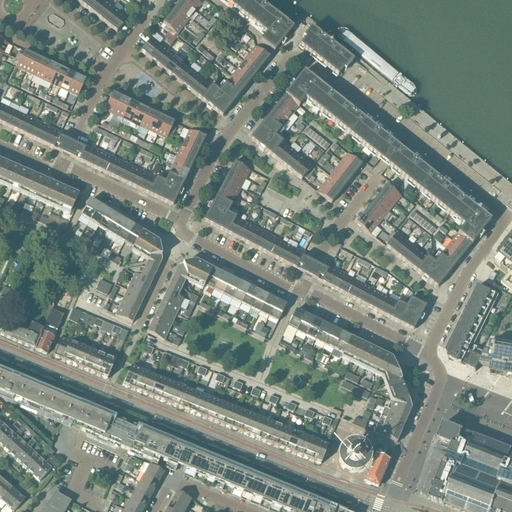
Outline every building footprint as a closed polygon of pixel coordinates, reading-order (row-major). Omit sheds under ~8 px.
[(81,0),(78,4),(86,10),(93,0),(81,0)] [(93,0),(86,10),(94,16),(105,2),(102,0),(93,0)] [(201,5),(194,0),(182,0),(181,2),(195,13),(201,5)] [(223,0),(266,34),(260,41),(274,52),(293,28),(257,0),(223,0)] [(94,16),(101,22),(112,8),(105,2),(94,16)] [(189,20),(195,13),(181,2),(175,9),(189,20)] [(101,22),(109,27),(120,14),(112,8),(101,22)] [(183,28),(189,20),(175,9),(169,17),(183,28)] [(116,34),(128,20),(120,14),(109,27),(116,34)] [(162,25),(165,27),(170,31),(175,35),(177,36),(183,28),(169,17),(162,25)] [(345,72),(353,62),(310,27),(304,36),(306,37),(299,46),(338,77),(343,70),(345,72)] [(159,45),(151,39),(140,53),(148,59),(159,45)] [(190,49),(184,44),(181,49),(186,54),(190,49)] [(167,51),(159,45),(148,59),(155,65),(167,51)] [(255,48),(248,55),(263,67),(269,59),(255,48)] [(174,57),(167,51),(155,65),(163,71),(174,57)] [(19,61),(16,67),(16,68),(25,73),(33,56),(23,52),(22,56),(19,61)] [(248,55),(242,63),(257,74),(263,67),(248,55)] [(25,73),(32,76),(33,77),(41,61),(33,56),(25,73)] [(182,63),(174,57),(163,71),(170,77),(182,63)] [(50,65),(41,61),(33,77),(42,81),(50,65)] [(189,69),(182,63),(170,77),(178,83),(189,69)] [(251,82),(257,74),(242,63),(236,70),(251,82)] [(42,81),(51,85),(58,69),(50,65),(42,81)] [(51,85),(59,89),(67,73),(58,69),(51,85)] [(197,75),(189,69),(178,83),(186,89),(197,75)] [(236,70),(231,78),(245,89),(251,82),(236,70)] [(59,89),(68,93),(76,77),(67,73),(59,89)] [(458,234),(472,245),(490,221),(395,146),(303,73),(285,96),(299,107),(304,100),(383,163),(463,227),(458,234)] [(204,81),(197,75),(186,89),(193,95),(204,81)] [(77,98),(85,81),(76,77),(68,93),(77,98)] [(239,97),(245,89),(231,78),(225,85),(239,97)] [(212,87),(204,81),(193,95),(201,101),(212,87)] [(219,93),(212,87),(201,101),(222,118),(239,97),(225,85),(219,93)] [(112,94),(110,98),(104,111),(113,115),(121,99),(112,94)] [(285,96),(278,104),(293,115),(299,107),(285,96)] [(130,103),(121,99),(113,115),(122,119),(130,103)] [(139,107),(130,103),(122,119),(131,123),(139,107)] [(0,124),(1,125),(8,109),(0,104),(0,124)] [(278,104),(272,111),(287,123),(293,115),(278,104)] [(147,111),(139,107),(131,123),(139,128),(147,111)] [(52,108),(50,112),(51,112),(49,116),(54,118),(58,111),(52,108)] [(1,125),(9,129),(17,113),(8,109),(1,125)] [(139,128),(148,132),(156,115),(147,111),(139,128)] [(272,111),(266,119),(281,130),(287,123),(272,111)] [(9,129),(18,133),(26,117),(17,113),(9,129)] [(148,132),(157,136),(165,120),(156,115),(148,132)] [(18,133),(27,137),(34,121),(26,117),(18,133)] [(271,157),(282,143),(275,137),(281,130),(266,119),(251,139),(251,141),(271,157)] [(157,136),(166,140),(167,139),(169,133),(172,127),(174,124),(165,120),(157,136)] [(27,137),(32,140),(35,142),(43,125),(34,121),(27,137)] [(35,142),(44,146),(52,129),(43,125),(35,142)] [(44,146),(53,150),(61,134),(52,129),(44,146)] [(189,131),(185,140),(201,148),(205,139),(189,131)] [(65,136),(61,134),(53,150),(66,156),(72,143),(63,139),(65,136)] [(107,134),(103,143),(108,145),(110,141),(112,137),(107,134)] [(185,140),(180,149),(197,157),(201,148),(185,140)] [(86,146),(82,144),(80,147),(72,143),(66,156),(78,162),(86,146)] [(271,157),(278,163),(289,149),(282,143),(271,157)] [(95,150),(87,146),(86,146),(78,162),(87,166),(95,150)] [(193,165),(197,157),(180,149),(176,158),(193,165)] [(278,163),(286,169),(297,155),(289,149),(278,163)] [(104,154),(95,150),(87,166),(96,170),(104,154)] [(96,170),(105,175),(113,158),(104,154),(96,170)] [(305,161),(297,155),(286,169),(293,175),(305,161)] [(355,174),(361,166),(347,155),(341,163),(355,174)] [(121,163),(113,158),(105,175),(114,179),(121,163)] [(176,158),(172,166),(188,174),(193,165),(176,158)] [(0,160),(0,185),(69,216),(78,195),(0,160)] [(301,181),(303,178),(308,173),(311,168),(312,167),(305,161),(293,175),(301,181)] [(114,179),(122,183),(130,167),(121,163),(114,179)] [(250,172),(240,167),(234,163),(229,172),(245,181),(250,172)] [(341,163),(335,170),(349,182),(355,174),(341,163)] [(172,166),(168,175),(184,183),(188,174),(172,166)] [(122,183),(131,187),(139,171),(130,167),(122,183)] [(335,170),(329,178),(343,189),(349,182),(335,170)] [(131,187),(140,191),(147,175),(139,171),(131,187)] [(229,172),(224,181),(240,189),(245,181),(229,172)] [(140,191),(148,195),(156,179),(147,175),(140,191)] [(148,195),(169,205),(173,207),(184,183),(168,175),(164,183),(156,179),(148,195)] [(329,178),(323,185),(337,197),(343,189),(329,178)] [(224,181),(220,189),(236,198),(240,189),(224,181)] [(323,185),(317,193),(331,204),(337,197),(323,185)] [(386,186),(380,194),(394,205),(400,197),(386,186)] [(232,206),(236,198),(220,189),(216,198),(232,206)] [(388,213),(394,205),(380,194),(374,201),(388,213)] [(227,234),(235,218),(227,214),(231,207),(232,206),(216,198),(203,222),(227,234)] [(99,206),(91,201),(90,201),(81,217),(89,222),(99,206)] [(382,220),(388,213),(374,201),(368,209),(382,220)] [(5,209),(18,215),(20,209),(7,203),(5,209)] [(108,212),(103,209),(99,206),(89,222),(98,227),(108,212)] [(376,228),(382,220),(368,209),(362,216),(376,228)] [(21,216),(32,221),(35,222),(37,216),(24,210),(21,216)] [(117,217),(108,212),(98,227),(107,233),(117,217)] [(370,235),(376,228),(362,216),(356,224),(370,235)] [(125,222),(117,217),(107,233),(116,238),(125,222)] [(38,223),(51,229),(54,223),(40,218),(38,223)] [(244,223),(235,218),(227,234),(235,239),(244,223)] [(282,220),(280,224),(278,229),(283,231),(285,227),(287,223),(282,220)] [(116,238),(124,243),(134,227),(125,222),(116,238)] [(235,239),(244,243),(252,227),(244,223),(235,239)] [(55,231),(62,234),(64,228),(57,225),(55,231)] [(124,243),(133,248),(142,233),(134,227),(124,243)] [(244,243),(248,245),(252,248),(261,232),(252,227),(244,243)] [(252,248),(261,252),(269,236),(261,232),(252,248)] [(147,262),(140,277),(140,278),(151,283),(161,262),(159,243),(142,233),(133,248),(131,252),(147,262)] [(397,234),(396,235),(392,240),(388,245),(385,248),(393,254),(405,240),(397,234)] [(465,253),(472,245),(458,234),(451,242),(465,253)] [(261,252),(270,257),(278,241),(269,236),(261,252)] [(393,254),(401,260),(412,246),(405,240),(393,254)] [(270,257),(278,261),(287,245),(278,241),(270,257)] [(459,260),(465,253),(451,242),(445,249),(459,260)] [(480,363),(479,366),(482,367),(487,368),(491,368),(490,370),(490,375),(511,378),(511,242),(494,266),(499,270),(507,276),(501,284),(511,292),(511,343),(504,342),(492,340),(489,344),(488,347),(484,355),(480,363)] [(278,261),(279,261),(287,266),(295,250),(287,245),(278,261)] [(401,260),(408,266),(420,252),(412,246),(401,260)] [(453,268),(459,260),(445,249),(439,257),(453,268)] [(287,266),(296,270),(304,254),(295,250),(287,266)] [(416,272),(427,258),(420,252),(408,266),(416,272)] [(316,261),(304,255),(304,254),(296,270),(308,277),(316,261)] [(416,272),(434,287),(437,289),(453,268),(439,257),(434,264),(427,258),(416,272)] [(360,271),(362,267),(364,263),(356,259),(354,262),(357,264),(355,268),(360,271)] [(202,290),(204,286),(212,270),(195,261),(178,267),(166,292),(178,297),(185,282),(202,290)] [(329,267),(325,265),(316,261),(308,277),(320,283),(329,267)] [(364,263),(362,267),(371,271),(373,267),(364,263)] [(83,270),(71,265),(68,270),(81,276),(83,270)] [(320,283),(321,284),(329,288),(338,272),(329,267),(320,283)] [(221,275),(215,271),(212,270),(204,286),(213,291),(221,275)] [(346,276),(338,272),(329,288),(338,293),(346,276)] [(497,275),(492,273),(488,279),(493,282),(497,275)] [(148,291),(151,283),(140,278),(140,277),(134,274),(130,283),(148,291)] [(230,279),(221,275),(213,291),(222,296),(230,279)] [(338,293),(342,295),(346,297),(355,281),(346,276),(338,293)] [(240,284),(230,279),(222,296),(231,300),(240,284)] [(100,281),(95,291),(107,297),(111,287),(100,281)] [(363,285),(355,281),(346,297),(355,302),(363,285)] [(130,283),(126,291),(144,299),(148,291),(130,283)] [(478,287),(446,352),(448,358),(475,372),(479,366),(480,363),(484,355),(480,353),(470,348),(496,295),(495,295),(497,290),(498,290),(484,283),(482,288),(478,287)] [(249,288),(240,284),(231,300),(241,305),(249,288)] [(355,302),(359,304),(363,306),(372,290),(363,285),(355,302)] [(258,293),(249,288),(241,305),(250,309),(258,293)] [(363,306),(368,308),(372,310),(380,294),(372,290),(363,306)] [(126,291),(123,299),(140,308),(144,299),(126,291)] [(166,292),(162,300),(180,308),(184,300),(178,297),(166,292)] [(267,297),(258,293),(250,309),(259,314),(267,297)] [(372,310),(376,313),(380,315),(389,299),(380,294),(372,310)] [(195,304),(198,298),(192,296),(189,302),(195,304)] [(276,302),(267,297),(259,314),(268,318),(276,302)] [(57,299),(54,298),(52,304),(48,303),(43,315),(48,317),(50,311),(51,311),(57,299)] [(123,299),(119,307),(136,316),(140,308),(123,299)] [(397,303),(389,299),(380,315),(389,319),(397,303)] [(389,319),(411,331),(412,331),(413,330),(425,308),(410,299),(405,307),(397,303),(389,319)] [(176,317),(180,308),(162,300),(158,308),(176,317)] [(286,306),(276,302),(268,318),(277,323),(286,306)] [(115,316),(132,324),(136,316),(119,307),(115,316)] [(172,325),(176,317),(158,308),(155,316),(172,325)] [(68,321),(77,325),(82,314),(73,310),(68,321)] [(50,311),(48,317),(44,326),(57,331),(64,316),(51,311),(50,311)] [(287,328),(291,330),(296,332),(305,316),(295,311),(287,328)] [(79,320),(83,322),(83,324),(87,326),(91,318),(82,314),(79,320)] [(168,333),(172,325),(155,316),(151,325),(168,333)] [(314,320),(305,316),(296,332),(306,337),(314,320)] [(97,328),(100,321),(91,318),(87,326),(93,328),(93,326),(97,328)] [(0,328),(0,335),(32,349),(34,350),(42,330),(31,326),(30,329),(25,327),(26,325),(14,320),(13,322),(9,320),(7,325),(3,323),(0,328)] [(323,325),(317,322),(314,320),(306,337),(315,341),(323,325)] [(100,321),(97,328),(101,329),(100,331),(105,333),(108,325),(100,321)] [(115,335),(117,329),(108,325),(105,333),(111,335),(111,334),(115,335)] [(151,325),(147,333),(164,341),(168,333),(151,325)] [(187,328),(181,325),(178,331),(184,334),(187,328)] [(332,329),(323,325),(315,341),(324,346),(332,329)] [(117,329),(115,335),(118,337),(117,340),(123,343),(128,333),(121,330),(117,329)] [(341,334),(332,329),(324,346),(333,351),(341,334)] [(42,330),(34,350),(46,356),(54,338),(42,333),(43,331),(42,330)] [(350,338),(346,336),(341,334),(333,351),(342,355),(350,338)] [(390,401),(411,410),(392,358),(350,338),(342,355),(340,359),(382,379),(390,401)] [(70,343),(61,339),(53,358),(62,362),(70,343)] [(62,362),(71,366),(79,346),(70,343),(62,362)] [(304,345),(301,352),(308,356),(311,349),(304,345)] [(71,366),(76,368),(80,369),(88,350),(79,346),(71,366)] [(80,369),(89,373),(97,354),(88,350),(80,369)] [(89,373),(97,377),(105,357),(97,354),(89,373)] [(167,355),(164,362),(168,363),(167,367),(172,369),(176,359),(167,355)] [(324,369),(325,366),(328,360),(319,355),(315,365),(324,369)] [(107,381),(114,364),(115,361),(105,357),(97,377),(107,381)] [(182,369),(185,363),(176,359),(172,369),(178,371),(179,368),(182,369)] [(131,368),(124,386),(123,387),(132,391),(140,371),(131,368)] [(335,375),(342,378),(344,372),(338,369),(335,375)] [(0,394),(7,397),(6,400),(5,402),(70,428),(80,404),(0,370),(0,394)] [(132,391),(141,394),(149,375),(140,371),(132,391)] [(343,379),(356,385),(359,379),(346,373),(343,379)] [(141,394),(150,398),(158,378),(149,375),(141,394)] [(150,398),(159,401),(167,382),(158,378),(150,398)] [(359,387),(369,392),(372,386),(362,381),(359,387)] [(159,401),(168,405),(176,386),(167,382),(159,401)] [(341,388),(366,401),(369,395),(343,382),(341,388)] [(168,405),(177,409),(185,389),(176,386),(168,405)] [(194,393),(193,392),(185,389),(177,409),(186,412),(194,393)] [(202,396),(194,393),(186,412),(195,416),(202,396)] [(195,416),(204,419),(211,400),(202,396),(195,416)] [(204,419),(213,423),(220,403),(211,400),(204,419)] [(407,418),(411,410),(390,401),(387,409),(384,408),(407,418)] [(366,409),(372,411),(375,405),(369,402),(366,409)] [(213,423),(221,426),(229,407),(220,403),(213,423)] [(84,406),(80,404),(70,428),(74,429),(80,430),(90,408),(84,406)] [(221,426),(230,430),(238,411),(229,407),(221,426)] [(159,460),(176,467),(177,467),(184,449),(175,446),(175,444),(176,445),(177,444),(168,440),(168,441),(90,408),(80,430),(88,434),(86,437),(115,449),(116,446),(158,464),(159,460)] [(404,427),(407,418),(384,408),(380,417),(404,427)] [(230,430),(239,433),(247,414),(238,411),(230,430)] [(239,433),(248,437),(256,418),(247,414),(239,433)] [(380,417),(377,425),(400,435),(404,427),(380,417)] [(17,422),(22,427),(25,425),(18,418),(15,421),(17,422)] [(248,437),(257,441),(265,421),(256,418),(248,437)] [(368,421),(362,419),(361,419),(360,421),(355,418),(352,425),(364,430),(368,421)] [(257,441),(266,444),(274,425),(265,421),(257,441)] [(0,426),(0,446),(2,449),(22,427),(17,422),(9,430),(6,427),(3,424),(0,426)] [(429,500),(428,500),(429,500),(458,511),(511,511),(511,453),(511,451),(511,450),(506,448),(503,447),(482,439),(474,436),(473,436),(471,435),(443,424),(439,434),(439,436),(437,440),(438,441),(439,441),(452,446),(451,449),(448,455),(445,462),(444,462),(443,463),(436,480),(435,484),(434,484),(431,492),(432,492),(430,498),(429,498),(429,500)] [(25,431),(28,433),(32,436),(32,437),(34,439),(37,436),(25,425),(22,427),(25,431)] [(266,444),(275,448),(283,428),(274,425),(266,444)] [(373,434),(380,437),(396,444),(400,435),(377,425),(373,434)] [(2,449),(8,454),(21,441),(18,438),(22,434),(25,431),(22,427),(2,449)] [(275,448),(284,451),(292,432),(283,428),(275,448)] [(284,451),(293,455),(301,435),(292,432),(284,451)] [(28,433),(21,441),(8,454),(14,460),(27,446),(24,444),(28,439),(29,440),(32,437),(32,436),(28,433)] [(293,455),(302,458),(309,439),(301,435),(293,455)] [(302,458),(311,462),(318,443),(309,439),(302,458)] [(14,460),(21,466),(33,452),(30,449),(36,442),(33,440),(31,442),(27,446),(14,460)] [(40,444),(46,450),(49,453),(52,456),(54,453),(42,442),(40,444)] [(311,462),(320,466),(328,446),(318,443),(311,462)] [(388,461),(393,451),(376,444),(372,455),(374,456),(374,455),(388,461)] [(21,466),(27,471),(31,466),(39,457),(36,455),(40,450),(37,447),(33,452),(21,466)] [(365,457),(364,455),(364,454),(363,453),(362,452),(361,450),(359,449),(357,448),(355,447),(353,447),(351,447),(349,447),(347,448),(345,449),(343,450),(342,452),(341,454),(340,456),(339,457),(339,460),(339,462),(339,464),(340,466),(341,467),(342,469),(343,470),(344,471),(346,472),(348,473),(350,473),(351,473),(353,474),(355,473),(357,473),(359,472),(361,471),(362,469),(363,468),(364,466),(365,465),(365,463),(366,461),(365,459),(365,457)] [(27,471),(32,476),(33,477),(45,463),(42,460),(49,453),(46,450),(39,457),(31,466),(27,471)] [(187,467),(185,471),(186,471),(192,473),(190,478),(197,481),(198,476),(211,481),(209,486),(215,489),(217,484),(229,489),(228,494),(234,496),(236,492),(248,497),(246,501),(253,504),(255,500),(267,505),(265,509),(272,511),(274,508),(284,511),(340,511),(305,497),(273,484),(193,451),(192,453),(191,458),(188,464),(187,467)] [(388,462),(388,461),(374,455),(374,456),(363,482),(377,488),(388,462)] [(39,483),(51,469),(54,472),(58,466),(51,456),(45,463),(33,477),(39,483)] [(124,464),(127,466),(127,465),(132,467),(134,462),(130,460),(130,459),(127,458),(124,464)] [(149,466),(144,475),(158,483),(163,474),(149,466)] [(144,475),(139,484),(153,492),(158,483),(144,475)] [(119,484),(116,483),(113,489),(112,492),(120,496),(124,487),(119,484)] [(139,484),(134,493),(148,501),(153,492),(139,484)] [(16,493),(8,486),(0,494),(0,501),(5,506),(16,493)] [(5,506),(12,511),(14,511),(24,500),(16,493),(5,506)] [(134,493),(129,502),(143,510),(148,501),(134,493)] [(191,501),(178,494),(177,493),(171,502),(186,510),(191,501)] [(70,503),(64,499),(55,494),(50,503),(64,511),(66,511),(65,511),(70,503)] [(126,511),(142,511),(143,510),(129,502),(124,511),(126,511)] [(171,502),(166,511),(167,511),(184,511),(186,510),(171,502)] [(64,511),(50,503),(44,510),(46,511),(64,511)]
